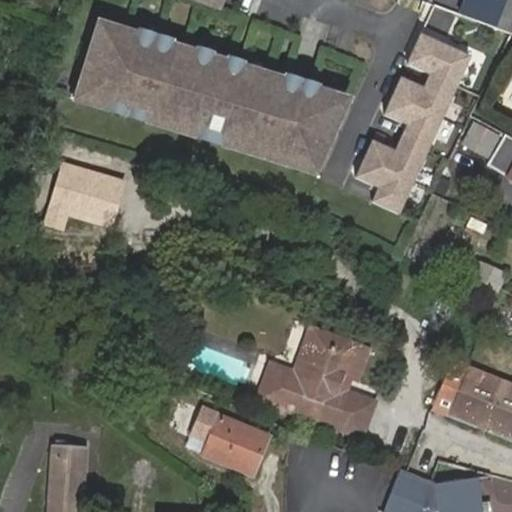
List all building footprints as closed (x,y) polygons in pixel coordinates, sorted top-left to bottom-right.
[(190,0),(221,11),(225,0),(190,0)] [(467,0),(461,18),(495,31),(506,0),(467,0)] [(511,0),(506,0),(495,31),(511,37),(511,0)] [(100,27),(79,95),(97,101),(95,106),(111,110),(113,106),(148,118),(147,123),(194,137),(197,127),(226,136),(228,149),(289,169),(292,161),(304,165),(310,152),(326,154),(347,107),(324,100),(325,96),(248,72),(246,76),(225,69),(226,64),(196,55),(194,59),(172,51),(173,47),(139,36),(138,39),(100,27)] [(470,61),(421,39),(408,68),(430,79),(457,90),(470,61)] [(457,90),(430,79),(424,93),(401,83),(393,101),(443,123),(457,90)] [(443,123),(393,101),(385,119),(408,129),(402,143),(429,154),(443,123)] [(148,118),(113,106),(111,110),(147,123),(148,118)] [(499,128),(475,114),(462,139),(485,152),(499,128)] [(226,136),(197,127),(194,137),(228,149),(226,136)] [(429,154),(402,143),(396,156),(374,146),(364,165),(365,165),(414,186),(429,154)] [(304,165),(292,161),(289,169),(316,177),(326,154),(310,152),(304,165)] [(414,186),(365,165),(357,182),(380,192),(374,206),(400,218),(414,186)] [(439,241),(451,201),(430,195),(418,235),(439,241)] [(477,262),(463,255),(452,278),(466,284),(477,262)] [(504,274),(477,262),(466,284),(493,297),(504,274)] [(511,339),(503,334),(484,372),(511,384),(511,339)] [(294,381),(280,377),(267,411),(359,445),(370,415),(353,409),(334,402),(339,387),(359,395),(372,360),(310,337),(294,381)] [(511,384),(484,372),(472,366),(460,361),(436,411),(450,416),(511,443),(511,384)] [(271,373),(258,407),(267,411),(280,377),(271,373)] [(334,402),(353,409),(359,395),(339,387),(334,402)] [(189,427),(186,451),(202,453),(201,470),(245,476),(249,436),(227,432),(227,436),(207,433),(208,426),(201,425),(200,429),(189,427)] [(50,448),(46,511),(81,511),(85,451),(50,448)] [(437,486),(430,484),(398,473),(385,511),(486,511),(479,477),(437,486)]
